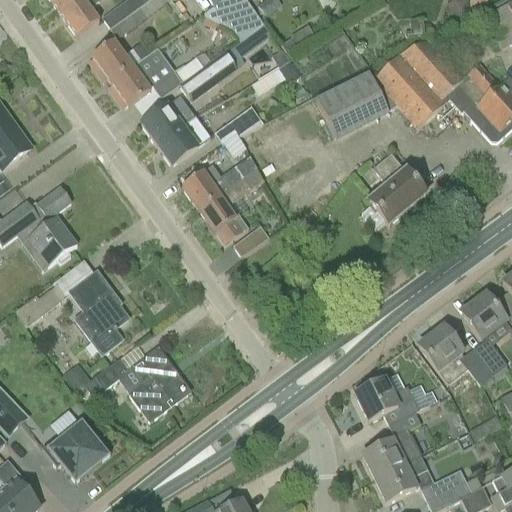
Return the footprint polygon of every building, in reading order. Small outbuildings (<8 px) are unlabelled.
[(44,0),(57,17),(79,1),(78,0),(44,0)] [(80,0),(79,1),(57,17),(76,43),(92,32),(98,27),(88,13),(98,6),(93,0),(80,0)] [(133,0),(102,23),(109,34),(155,0),(133,0)] [(166,0),(155,0),(109,34),(116,43),(170,5),(166,0)] [(204,0),(213,11),(228,0),(204,0)] [(446,9),(453,24),(469,16),(462,1),(446,9)] [(511,7),(485,21),(492,36),(501,54),(511,48),(511,7)] [(404,38),(404,44),(423,42),(421,24),(409,26),(410,37),(404,38)] [(181,89),(178,91),(189,106),(234,75),(244,67),(240,63),(270,40),(262,31),(222,59),(204,73),(181,89)] [(290,44),(280,50),(287,61),(297,55),(314,44),(307,32),(289,42),(290,44)] [(109,88),(145,62),(152,57),(143,45),(122,61),(112,47),(90,63),(92,65),(88,68),(98,82),(102,79),(109,88)] [(511,119),(473,75),(460,87),(426,48),(400,61),(372,85),(396,112),(416,135),(443,110),(442,108),(445,107),(446,104),(460,120),(464,115),(471,122),(468,125),(489,148),(495,148),(511,133),(511,119)] [(281,55),(270,62),(277,73),(288,90),(299,81),(288,66),(281,55)] [(145,62),(109,88),(116,98),(111,101),(122,115),(126,112),(127,114),(149,98),(141,87),(155,76),(145,62)] [(477,71),(473,75),(511,119),(511,87),(508,83),(497,93),(477,71)] [(160,105),(178,91),(181,89),(172,77),(151,93),(160,105)] [(314,105),(333,143),(386,117),(366,79),(314,105)] [(139,131),(154,151),(193,123),(185,113),(178,103),(139,131)] [(0,176),(0,177),(26,158),(9,134),(14,131),(0,111),(0,176)] [(212,139),(220,150),(235,139),(237,143),(243,139),(261,130),(249,113),(212,139)] [(193,123),(154,151),(170,173),(209,144),(201,133),(193,123)] [(370,211),(360,219),(373,234),(383,226),(387,232),(424,201),(404,178),(404,179),(389,161),(372,176),(386,193),(368,208),(370,211)] [(197,181),(180,192),(255,175),(197,181)] [(247,235),(237,221),(234,223),(226,212),(262,187),(255,175),(197,216),(213,240),(214,239),(223,251),(247,235)] [(0,252),(24,235),(48,268),(71,251),(61,239),(49,223),(62,214),(70,208),(59,193),(43,205),(36,211),(35,210),(30,214),(26,208),(0,227),(0,252)] [(259,232),(232,252),(240,264),(267,244),(259,232)] [(127,325),(108,300),(111,298),(96,278),(80,290),(72,296),(86,315),(83,317),(84,319),(75,326),(90,346),(89,346),(100,361),(104,358),(120,346),(114,337),(116,335),(115,334),(127,325)] [(511,280),(501,289),(511,304),(511,280)] [(13,318),(24,332),(63,303),(55,293),(37,307),(33,302),(13,318)] [(460,320),(472,336),(479,345),(504,327),(484,301),(460,320)] [(491,381),(473,356),(463,364),(460,360),(461,360),(441,334),(417,352),(437,378),(438,377),(446,389),(466,374),(479,391),(491,381)] [(486,346),(473,356),(491,381),(505,371),(486,346)] [(186,400),(167,375),(170,372),(157,353),(130,373),(142,389),(127,400),(148,428),(186,400)] [(93,403),(127,378),(117,365),(83,390),(93,403)] [(382,421),(387,431),(413,419),(413,418),(428,411),(418,391),(408,396),(406,393),(390,401),(383,386),(354,401),(367,428),(382,421)] [(511,429),(511,426),(511,395),(498,402),(511,429)] [(0,433),(7,441),(25,424),(0,397),(0,433)] [(362,462),(374,486),(416,465),(416,464),(419,462),(405,435),(418,429),(413,419),(387,431),(392,442),(388,444),(389,448),(362,462)] [(73,488),(109,459),(94,441),(89,445),(75,427),(40,456),(55,474),(59,471),(73,488)] [(493,460),(492,466),(495,471),(504,467),(499,458),(493,460)] [(417,493),(424,507),(464,488),(458,476),(432,489),(425,476),(422,477),(416,465),(374,486),(385,509),(417,493)] [(31,495),(6,466),(0,471),(0,481),(8,491),(0,498),(0,511),(36,511),(26,500),(31,495)] [(511,511),(511,475),(499,482),(500,483),(507,497),(491,504),(494,511),(511,511)] [(464,488),(424,507),(426,511),(447,511),(454,508),(459,506),(458,504),(469,499),(464,488)] [(458,504),(459,506),(461,511),(488,511),(490,511),(480,493),(469,499),(458,504)]
